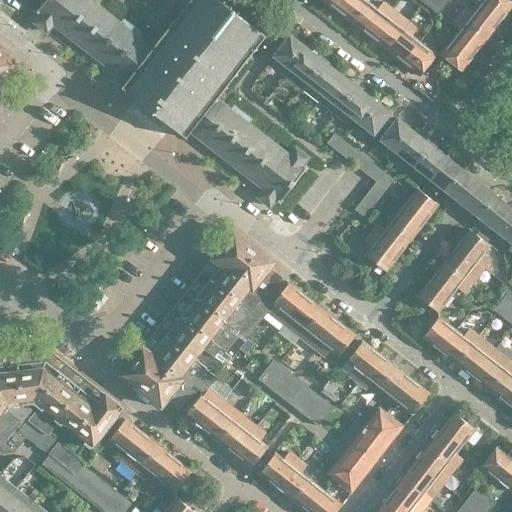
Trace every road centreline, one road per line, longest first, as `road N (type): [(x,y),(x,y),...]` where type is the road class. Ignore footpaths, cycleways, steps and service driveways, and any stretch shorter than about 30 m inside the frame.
road 1 (residential): [(450,128),(284,0)]
road 2 (residential): [(239,486),(102,376),(92,353)]
road 3 (residential): [(92,353),(215,198)]
road 4 (residential): [(370,320),(215,198)]
road 5 (residential): [(351,511),(449,383)]
road 6 (residential): [(0,146),(53,73),(0,30)]
road 7 (residential): [(370,320),(460,202)]
